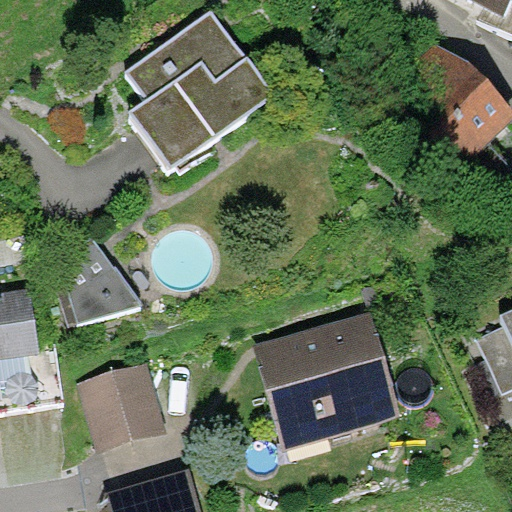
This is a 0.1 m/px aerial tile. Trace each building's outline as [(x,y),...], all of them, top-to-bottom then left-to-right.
[(455,0),(499,21),(509,0),(455,0)] [(170,179),(274,105),(207,13),(124,72),(147,105),(127,120),(170,179)] [(511,126),(511,110),(469,65),(435,47),(383,94),(456,178),(511,126)] [(93,241),(62,263),(79,326),(139,306),(93,241)] [(0,406),(61,398),(54,347),(37,349),(29,292),(0,296),(0,406)] [(370,316),(253,349),(282,453),(399,420),(370,316)] [(509,328),(478,342),(505,400),(511,397),(511,316),(505,319),(509,328)] [(150,365),(82,385),(102,455),(171,435),(150,365)] [(206,511),(197,477),(110,501),(113,511),(206,511)]
